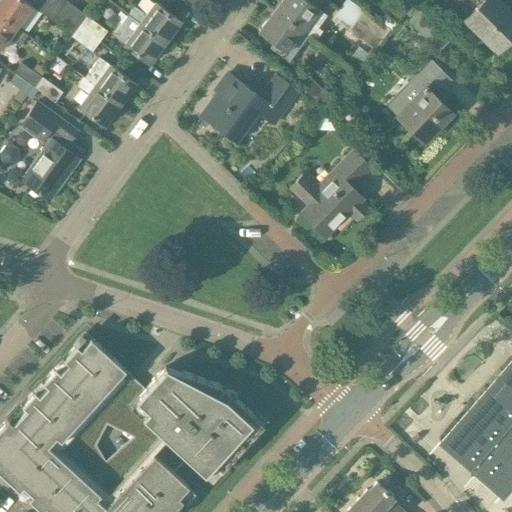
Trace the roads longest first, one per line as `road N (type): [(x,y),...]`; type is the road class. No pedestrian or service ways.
road 1 (residential): [(335,290),(511,109)]
road 2 (residential): [(335,290),(156,115)]
road 3 (residential): [(277,358),(50,279)]
road 4 (tertiary): [(354,412),(511,249)]
road 5 (residential): [(50,279),(52,258),(156,115)]
road 6 (residential): [(156,115),(240,0)]
road 7 (tertiary): [(261,511),(354,412)]
